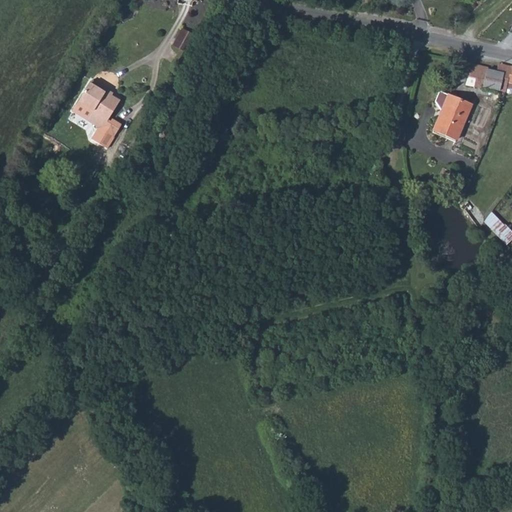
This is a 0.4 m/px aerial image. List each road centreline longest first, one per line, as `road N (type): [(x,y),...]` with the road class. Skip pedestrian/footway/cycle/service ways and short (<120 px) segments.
road 1 (track): [(0,452),(66,390),(170,313),(224,287),(412,243)]
road 2 (track): [(403,215),(441,342),(437,511)]
road 3 (residential): [(420,38),(393,115),(403,215)]
road 4 (unclassified): [(245,0),(420,38)]
